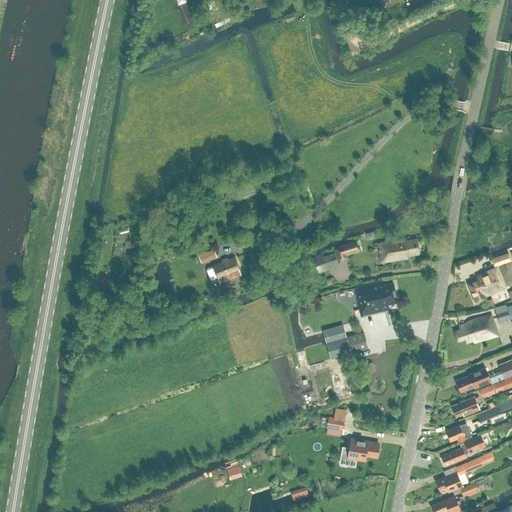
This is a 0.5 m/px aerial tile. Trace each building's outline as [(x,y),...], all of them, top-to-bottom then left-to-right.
[(238,200),(256,195),(250,180),(233,185),(238,200)] [(406,238),(378,243),(381,262),(406,257),(406,256),(419,253),(417,238),(406,240),(406,238)] [(334,247),(339,260),(347,258),(345,254),(358,250),(355,240),(334,247)] [(201,262),(217,256),(213,250),(198,256),(201,262)] [(334,251),(325,255),(314,258),(317,273),(328,269),(327,267),(338,264),(334,251)] [(494,266),(495,266),(511,260),(508,252),(491,258),(494,266)] [(220,282),(240,275),(238,270),(239,270),(234,257),(207,268),(206,270),(210,279),(212,280),(218,278),(220,282)] [(478,279),(468,284),(475,301),(486,297),(485,296),(504,287),(496,267),(476,276),(478,279)] [(355,287),(361,314),(388,308),(387,303),(396,301),(393,283),(384,285),(383,281),(355,287)] [(457,285),(451,287),(455,299),(461,296),(457,285)] [(510,319),(508,314),(506,307),(503,308),(502,304),(494,306),(498,322),(510,319)] [(116,308),(116,324),(128,323),(127,308),(116,308)] [(491,314),(471,320),(463,324),(459,325),(460,329),(454,331),(457,340),(465,338),(466,342),(473,340),(473,342),(498,335),(491,314)] [(363,332),(343,337),(348,353),(367,348),(363,332)] [(489,375),(486,369),(485,366),(468,373),(469,376),(457,381),(460,390),(473,385),(474,389),(491,381),(492,383),(504,378),(511,374),(511,357),(498,364),(501,370),(489,375)] [(348,390),(345,363),(335,364),(337,384),(339,384),(340,391),(348,390)] [(511,375),(493,384),(496,391),(511,384),(511,375)] [(483,397),(490,394),(495,392),(492,384),(487,387),(480,389),(483,397)] [(330,392),(332,398),(339,396),(336,390),(330,392)] [(451,406),(455,415),(462,412),(463,415),(478,409),(477,406),(478,406),(476,401),(480,399),(478,396),(474,397),(451,406)] [(480,422),(511,408),(511,397),(498,404),(477,413),(480,422)] [(326,428),(342,430),(345,411),(335,410),(334,417),(328,416),(326,428)] [(458,441),(471,436),(466,423),(446,431),(450,440),(457,437),(458,441)] [(465,456),(464,455),(484,446),(479,434),(461,441),(464,449),(462,450),(461,447),(441,456),(445,465),(465,456)] [(378,443),(351,439),(348,457),(364,460),(365,455),(376,456),(378,443)] [(467,478),(464,471),(482,463),(494,458),(490,451),(479,456),(456,465),(459,473),(457,474),(456,472),(436,481),(440,490),(446,487),(447,491),(456,488),(454,484),(460,481),(467,478)] [(478,489),(477,486),(491,479),(489,475),(475,481),(460,488),(463,496),(478,489)] [(453,511),(460,509),(454,495),(431,505),(433,511),(440,511),(448,509),(448,511),(453,511)] [(495,501),(483,507),(485,511),(497,505),(495,501)]
